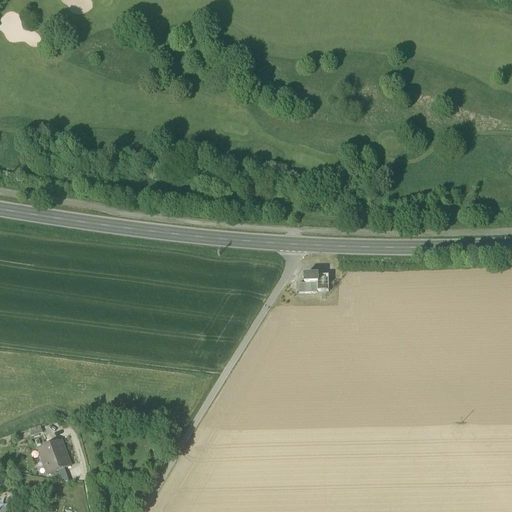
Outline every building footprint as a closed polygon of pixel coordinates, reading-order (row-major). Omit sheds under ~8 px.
[(317,275),(326,276),(327,265),(317,265),(317,275)] [(316,285),(317,293),(328,293),(328,277),(317,278),(317,277),(303,277),(304,283),(305,283),(305,285),(308,284),(308,285),(316,285)] [(298,285),(299,295),(317,294),(317,293),(316,285),(308,285),(298,285)] [(28,431),(30,438),(42,434),(40,427),(28,431)] [(38,449),(48,476),(70,468),(70,467),(60,442),(61,441),(38,449)] [(0,472),(8,474),(9,466),(1,465),(0,472)] [(59,483),(68,483),(65,472),(52,476),(54,482),(59,483)]
